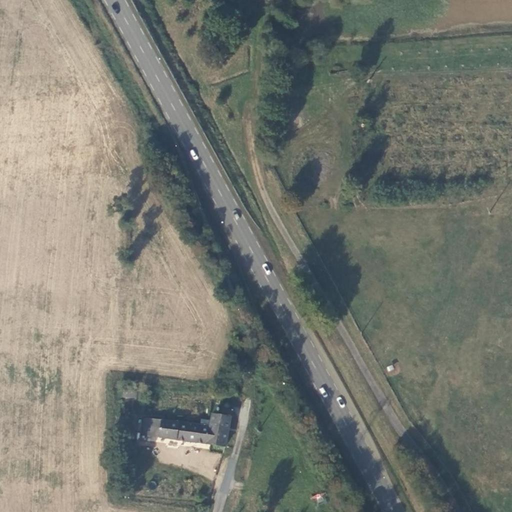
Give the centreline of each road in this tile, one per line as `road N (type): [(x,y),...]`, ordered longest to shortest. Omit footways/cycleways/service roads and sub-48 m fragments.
road 1 (primary): [(392,511),(114,0)]
road 2 (unclassified): [(252,173),(374,395),(451,511)]
road 3 (track): [(258,0),(252,173)]
